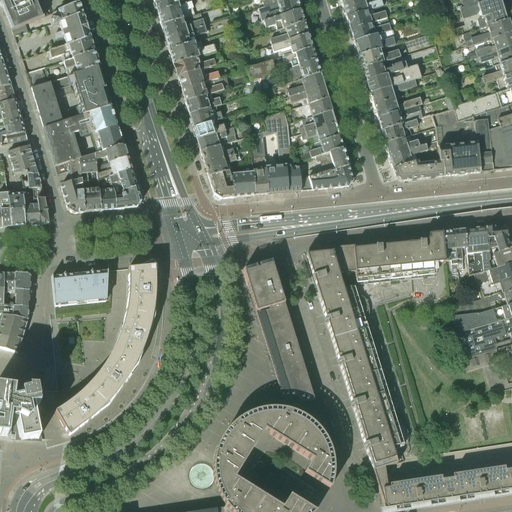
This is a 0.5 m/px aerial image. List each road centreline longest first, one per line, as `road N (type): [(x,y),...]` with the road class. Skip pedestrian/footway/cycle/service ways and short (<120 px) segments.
road 1 (residential): [(378,196),(206,207),(139,0)]
road 2 (tertiary): [(54,511),(162,450),(201,397),(219,319),(204,243)]
road 3 (tertiary): [(180,247),(191,340),(168,402),(112,455),(40,487),(23,511)]
road 4 (residential): [(365,511),(282,244)]
road 5 (residential): [(282,244),(511,216)]
road 6 (residential): [(64,227),(0,29)]
road 7 (residential): [(378,196),(318,0)]
road 8 (tertiary): [(511,197),(319,221)]
road 9 (residential): [(90,0),(126,119),(156,134)]
road 10 (residential): [(38,245),(28,363),(0,363)]
road 11 (tertiary): [(156,134),(114,0)]
road 12 (residential): [(511,181),(378,196)]
road 13 (residential): [(61,244),(68,258),(180,247)]
road 14 (tertiary): [(319,221),(197,229)]
